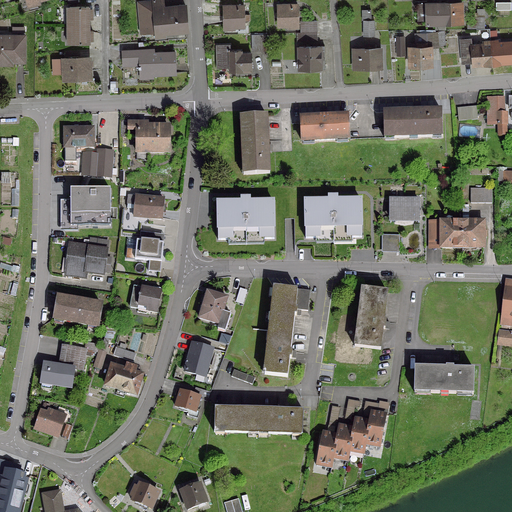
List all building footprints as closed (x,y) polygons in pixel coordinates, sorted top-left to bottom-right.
[(152,0),(137,2),(140,33),(155,32),(155,38),(157,38),(156,33),(186,30),(184,6),(182,6),(183,10),(163,11),(161,0),(152,0)] [(460,4),(425,4),(425,23),(460,22),(460,4)] [(286,30),(297,30),(297,6),(284,6),(284,7),(276,7),(277,25),(286,24),(286,30)] [(88,7),(68,7),(68,25),(88,25),(88,19),(91,19),(91,11),(88,11),(88,7)] [(230,8),(222,8),(223,26),(243,25),(243,21),(247,21),(247,15),(243,15),(243,7),(230,7),(230,8)] [(362,11),(363,21),(363,36),(373,36),(373,21),(370,21),(370,10),(362,11)] [(473,15),(473,28),(483,28),(483,18),(486,18),(486,13),(477,13),(477,15),(473,15)] [(315,21),(299,21),(299,32),(301,32),(316,32),(315,21)] [(91,31),(88,31),(88,25),(68,25),(69,43),(88,43),(88,38),(91,38),(91,31)] [(316,41),(316,32),(301,32),(301,41),(316,41)] [(416,47),(408,47),(408,67),(430,66),(430,48),(437,48),(437,46),(443,46),(443,32),(425,33),(425,43),(415,43),(416,47)] [(23,36),(0,35),(0,64),(0,58),(10,58),(10,61),(23,61),(23,36)] [(265,35),(250,35),(251,51),(265,51),(265,35)] [(490,64),(491,63),(489,41),(483,41),(483,44),(471,45),(470,39),(460,40),(462,63),(472,62),(472,65),(490,64)] [(495,40),(489,41),(491,63),(510,62),(508,42),(495,43),(495,40)] [(216,61),(229,61),(229,71),(244,71),(244,72),(250,72),(250,53),(240,54),(240,51),(229,51),(229,45),(216,45),(216,61)] [(319,46),(298,47),(298,70),(320,69),(319,46)] [(380,48),(352,49),(353,68),(357,68),(380,67),(380,48)] [(137,69),(138,69),(139,76),(175,74),(174,52),(138,53),(138,50),(121,51),(121,59),(138,58),(138,66),(137,66),(137,69)] [(88,58),(63,59),(64,79),(89,78),(88,58)] [(503,98),(486,99),(486,125),(505,125),(506,114),(502,114),(503,98)] [(475,107),(456,108),(457,121),(477,119),(475,107)] [(382,113),(383,138),(383,139),(441,137),(440,111),(382,113)] [(266,116),(239,117),(242,175),(268,174),(266,116)] [(320,119),(300,120),(301,142),(348,139),(347,118),(326,119),(326,118),(320,118),(320,119)] [(147,161),(147,153),(168,153),(168,131),(146,131),(147,123),(128,123),(128,138),(136,138),(136,160),(147,161)] [(500,127),(490,127),(490,137),(499,137),(500,127)] [(92,129),(63,129),(64,148),(92,148),(92,129)] [(97,151),(95,176),(109,177),(111,152),(97,151)] [(111,189),(72,189),(73,225),(112,225),(111,189)] [(491,189),(469,189),(469,204),(491,204),(491,189)] [(127,204),(134,205),(133,217),(160,220),(162,199),(135,197),(135,198),(127,197),(127,204)] [(348,236),(350,238),(361,238),(360,201),(336,201),(336,197),(328,198),(328,201),(304,202),(304,239),(315,239),(317,237),(348,236)] [(262,240),(273,239),(272,202),(248,202),(248,199),(240,199),(240,203),(216,203),(217,240),(227,240),(229,238),(261,238),(262,240)] [(389,200),(389,218),(417,218),(418,200),(389,200)] [(461,248),(461,223),(430,223),(430,238),(437,238),(437,231),(440,231),(440,248),(451,248),(451,247),(461,247),(461,248)] [(483,223),(461,223),(461,248),(462,248),(462,247),(472,247),(472,248),(483,248),(483,238),(485,238),(486,231),(483,231),(483,223)] [(381,235),(381,250),(398,251),(398,236),(381,235)] [(136,258),(147,259),(144,278),(157,280),(162,243),(138,240),(136,258)] [(66,259),(72,259),(69,276),(84,278),(85,273),(102,275),(103,271),(108,272),(109,260),(105,259),(107,243),(97,242),(96,246),(82,244),(82,247),(68,245),(66,259)] [(511,282),(507,282),(502,323),(511,325),(511,316),(511,315),(511,282)] [(133,287),(129,308),(156,313),(160,292),(133,287)] [(309,292),(272,288),(267,331),(270,331),(291,334),(293,316),(295,316),(296,310),(306,311),(309,292)] [(357,346),(353,346),(353,347),(379,350),(382,329),(384,330),(385,323),(383,322),(386,293),(360,289),(360,290),(364,291),(362,305),(359,305),(357,314),(361,315),(360,322),(356,321),(355,331),(359,332),(357,346)] [(239,290),(235,302),(242,304),(245,292),(239,290)] [(200,307),(202,307),(198,319),(218,324),(217,327),(225,330),(230,315),(222,312),(226,299),(208,293),(206,293),(206,294),(204,294),(203,294),(199,306),(200,307)] [(101,306),(57,298),(53,320),(97,327),(101,306)] [(289,352),(291,334),(270,331),(269,341),(267,341),(264,364),(266,365),(265,374),(263,374),(263,375),(286,377),(288,359),(290,359),(291,352),(289,352)] [(498,332),(497,344),(509,346),(510,334),(498,332)] [(59,367),(43,365),(40,383),(70,388),(73,370),(81,371),(84,351),(96,353),(98,345),(84,343),(83,350),(62,347),(59,367)] [(194,349),(190,348),(184,372),(195,375),(194,379),(213,384),(217,372),(209,369),(207,376),(204,375),(212,349),(195,344),(194,349)] [(134,355),(115,349),(113,356),(132,362),(134,355)] [(104,354),(98,352),(95,360),(101,362),(104,354)] [(123,370),(111,366),(105,386),(116,389),(114,395),(123,398),(125,392),(135,395),(141,376),(134,374),(136,368),(125,365),(123,370)] [(445,369),(414,368),(413,393),(472,395),(473,370),(452,369),(452,368),(445,367),(445,369)] [(254,378),(233,370),(230,377),(251,385),(254,378)] [(194,388),(193,394),(207,398),(209,393),(194,388)] [(175,397),(177,398),(174,407),(194,413),(199,397),(176,390),(175,393),(176,394),(175,397)] [(229,409),(214,409),(213,432),(214,432),(214,430),(223,430),(223,432),(247,433),(248,431),(267,432),(267,434),(291,434),(291,432),(300,433),(300,435),(301,435),(302,411),(229,409)] [(46,414),(40,412),(33,429),(57,437),(63,420),(57,418),(58,414),(47,411),(46,414)] [(365,443),(379,445),(385,416),(370,413),(368,423),(365,443)] [(363,452),(365,443),(368,423),(367,422),(365,420),(363,421),(354,420),(352,430),(348,450),(349,450),(363,452)] [(71,427),(65,425),(60,438),(67,440),(71,427)] [(347,459),(349,450),(348,450),(352,430),(350,429),(349,427),(347,429),(337,427),(336,436),(336,437),(332,457),(333,457),(347,459)] [(331,466),(333,457),(332,457),(336,437),(336,436),(334,436),(333,434),(331,435),(321,434),(316,463),(331,466)] [(0,499),(19,504),(25,481),(16,479),(15,482),(0,478),(0,499)] [(129,496),(133,498),(131,502),(150,510),(158,493),(139,484),(137,487),(134,486),(129,496)] [(199,484),(180,492),(187,510),(205,503),(199,484)] [(60,507),(57,492),(42,495),(45,511),(76,511),(74,511),(57,511),(57,508),(60,507)] [(227,511),(242,511),(238,500),(225,504),(227,511)]
